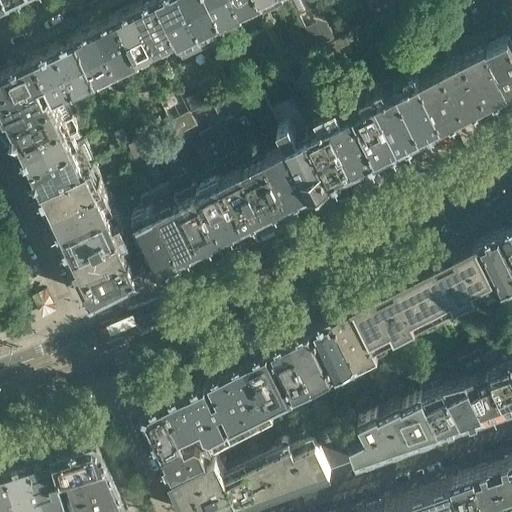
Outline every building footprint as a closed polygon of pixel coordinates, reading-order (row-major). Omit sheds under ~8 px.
[(161,44),(138,0),(136,0),(118,9),(140,54),(161,44)] [(181,34),(163,0),(138,0),(161,44),(181,34)] [(204,29),(189,0),(163,0),(181,34),(183,39),(204,29)] [(222,14),(214,0),(189,0),(204,29),(224,19),(222,14)] [(242,4),(240,0),(214,0),(222,14),(242,4)] [(318,0),(305,0),(310,9),(320,4),(318,0)] [(397,23),(439,2),(438,0),(410,0),(396,7),(390,10),(397,23)] [(511,2),(511,0),(478,0),(486,15),(504,7),(511,2)] [(511,23),(504,7),(486,15),(476,20),(485,39),(509,86),(510,87),(511,85),(511,23)] [(140,54),(118,9),(97,19),(120,64),(140,54)] [(120,64),(97,19),(77,30),(99,73),(102,79),(122,69),(120,64)] [(331,37),(322,20),(308,26),(317,44),(331,37)] [(99,73),(77,30),(57,39),(78,83),(99,73)] [(78,83),(57,39),(36,49),(48,74),(48,73),(56,90),(66,85),(67,89),(78,83)] [(509,86),(485,39),(463,50),(487,97),(509,86)] [(48,74),(36,49),(0,66),(0,94),(1,96),(40,77),(48,74)] [(487,97),(463,50),(442,61),(465,108),(487,97)] [(465,108),(442,61),(437,52),(417,63),(445,118),(465,108)] [(445,118),(417,63),(404,69),(409,78),(398,83),(422,130),(445,118)] [(422,130),(398,83),(394,74),(372,85),(400,141),(422,130)] [(54,98),(50,91),(47,92),(40,77),(1,96),(11,118),(54,98)] [(261,90),(255,78),(233,89),(239,101),(261,90)] [(400,141),(372,85),(361,91),(350,97),(354,105),(378,152),(400,141)] [(245,112),(239,102),(236,95),(215,106),(223,123),(245,112)] [(64,120),(54,98),(11,118),(21,140),(64,120)] [(190,111),(194,109),(190,101),(169,112),(173,119),(190,111)] [(378,152),(354,105),(341,112),(335,101),(326,106),(355,163),(370,156),(372,159),(379,155),(377,152),(378,152)] [(355,163),(326,106),(317,110),(323,121),(309,128),(332,175),(333,174),(335,177),(342,174),(340,171),(355,163)] [(196,123),(190,111),(173,119),(169,122),(175,134),(196,123)] [(75,141),(71,134),(78,130),(72,116),(64,120),(21,140),(31,161),(75,141)] [(332,175),(309,128),(295,135),(287,120),(278,124),(286,140),(309,186),(311,185),(316,187),(318,182),(332,175)] [(131,137),(152,127),(149,121),(128,131),(131,137)] [(175,134),(169,122),(147,133),(153,145),(175,134)] [(266,208),(237,150),(231,154),(216,125),(201,133),(221,173),(245,219),(266,208)] [(155,149),(153,145),(147,133),(125,143),(134,160),(155,149)] [(309,186),(286,140),(265,151),(288,197),(309,186)] [(85,163),(75,141),(31,161),(41,183),(85,163)] [(288,198),(265,151),(255,156),(252,149),(248,147),(244,147),(237,150),(266,208),(288,198)] [(52,205),(103,182),(99,174),(95,175),(87,161),(85,163),(41,183),(42,185),(38,186),(43,197),(47,195),(52,205)] [(245,219),(221,173),(200,184),(223,230),(245,219)] [(109,208),(103,196),(108,193),(103,182),(52,205),(57,218),(54,220),(58,230),(62,228),(62,229),(109,208)] [(223,230),(200,184),(178,195),(202,241),(223,230)] [(202,241),(178,195),(174,186),(152,197),(154,201),(180,252),(202,241)] [(180,252),(154,201),(144,205),(147,211),(135,217),(137,222),(147,241),(158,263),(180,252)] [(73,251),(125,227),(115,205),(109,208),(62,229),(73,251)] [(511,218),(499,225),(511,250),(511,218)] [(82,271),(147,241),(137,222),(125,227),(73,251),(82,271)] [(511,277),(511,250),(499,225),(478,236),(502,283),(511,277)] [(504,287),(502,283),(478,236),(475,237),(476,239),(418,268),(417,266),(353,299),(372,337),(451,297),(458,311),(504,287)] [(97,294),(158,263),(147,241),(82,271),(82,273),(91,292),(97,294)] [(372,337),(353,299),(332,309),(356,356),(377,346),(372,337)] [(356,356),(332,309),(312,320),(335,367),(338,373),(359,363),(356,356)] [(335,367),(312,320),(291,330),(314,377),(335,367)] [(511,328),(500,335),(503,341),(511,359),(511,328)] [(314,377),(291,330),(270,341),(293,387),(314,377)] [(299,399),(293,387),(270,341),(249,351),(276,404),(284,400),(286,405),(299,399)] [(511,402),(511,359),(503,341),(482,351),(483,354),(488,363),(509,404),(511,402)] [(483,354),(482,351),(479,345),(458,356),(462,364),(483,354)] [(276,406),(276,404),(249,351),(228,362),(256,416),(276,406)] [(256,416),(228,362),(208,372),(231,419),(231,420),(234,427),(256,416)] [(509,404),(488,363),(466,371),(487,412),(509,404)] [(487,412),(466,371),(444,378),(465,419),(487,412)] [(231,419),(208,372),(187,383),(204,417),(202,418),(206,426),(212,429),(213,429),(216,435),(226,429),(223,423),(231,420),(231,419)] [(465,419),(444,378),(424,387),(444,426),(465,419)] [(204,417),(187,383),(186,382),(169,391),(167,388),(164,390),(165,393),(182,427),(202,418),(204,417)] [(359,456),(444,427),(422,383),(402,393),(401,390),(379,402),(378,400),(359,410),(366,423),(350,431),(352,437),(359,456)] [(182,427),(165,393),(164,390),(160,392),(162,395),(149,401),(149,400),(147,401),(143,400),(141,407),(145,408),(145,410),(146,410),(154,428),(155,430),(161,442),(162,442),(163,445),(162,445),(163,446),(186,435),(182,427)] [(332,466),(323,449),(313,430),(292,439),(228,469),(217,448),(210,451),(174,469),(193,511),(202,511),(240,498),(263,490),(332,466)] [(102,457),(98,448),(99,448),(93,435),(92,436),(92,435),(87,432),(86,433),(86,432),(72,436),(72,437),(43,446),(52,473),(102,457)] [(174,469),(210,451),(203,436),(198,433),(188,438),(186,435),(163,446),(174,469)] [(352,437),(345,439),(323,449),(332,466),(359,456),(352,437)] [(62,503),(52,474),(43,446),(21,454),(38,507),(39,511),(62,503)] [(511,452),(494,459),(504,493),(511,490),(511,488),(511,487),(511,486),(511,452)] [(22,511),(38,507),(21,454),(13,456),(12,453),(5,455),(6,458),(0,460),(0,468),(14,511),(22,511)] [(118,492),(102,457),(52,473),(64,508),(118,492)] [(504,493),(494,459),(474,467),(485,505),(492,502),(490,494),(495,493),(496,496),(504,493)] [(480,511),(486,510),(485,505),(474,467),(451,475),(462,511),(461,511),(480,511)] [(9,511),(14,511),(0,468),(0,511),(9,511)] [(461,511),(462,511),(451,475),(407,490),(392,496),(384,498),(388,511),(461,511)] [(127,511),(118,492),(64,508),(64,511),(127,511)] [(388,511),(384,498),(345,511),(388,511)]
